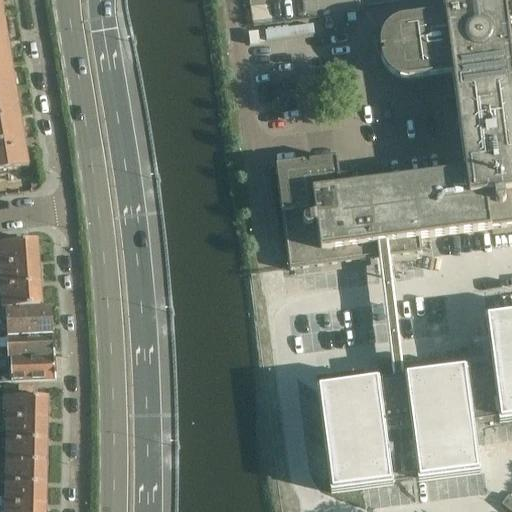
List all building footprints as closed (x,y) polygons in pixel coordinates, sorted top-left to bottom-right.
[(511,4),(505,6),(503,0),(441,0),(444,14),(402,19),(397,20),(392,23),(388,25),(385,29),(382,34),(380,38),(379,43),(379,48),(381,60),(382,64),(384,69),(387,73),(391,77),(395,79),(400,81),(405,82),(410,82),(452,77),(456,109),(460,109),(463,109),(467,136),(464,138),(460,139),(464,172),(341,188),(337,161),(336,160),(335,159),(277,167),(276,167),(275,169),(288,270),(289,271),(291,271),(364,262),(377,260),(421,255),(422,254),(422,252),(421,240),(511,228),(511,4)] [(8,41),(0,42),(0,67),(12,66),(8,41)] [(12,66),(0,67),(0,93),(16,91),(12,66)] [(16,91),(0,93),(0,118),(20,115),(16,91)] [(20,115),(0,118),(0,144),(24,140),(20,115)] [(24,140),(0,144),(0,177),(8,177),(7,171),(28,167),(24,140)] [(0,265),(1,266),(42,259),(39,238),(16,241),(15,235),(0,236),(0,265)] [(42,259),(1,266),(4,286),(45,280),(42,259)] [(45,280),(4,286),(8,308),(48,302),(45,280)] [(0,320),(5,321),(6,337),(52,335),(51,308),(2,310),(0,310),(0,320)] [(379,381),(318,389),(332,495),(481,475),(475,426),(499,423),(500,424),(511,422),(511,315),(486,319),(490,354),(465,357),(466,370),(392,380),(391,366),(378,368),(379,381)] [(0,348),(0,359),(10,358),(53,356),(52,335),(6,337),(7,348),(0,348)] [(10,358),(0,359),(9,358),(10,370),(4,370),(4,372),(0,372),(0,384),(6,384),(54,382),(53,356),(10,358)] [(3,388),(3,433),(6,433),(47,434),(48,399),(31,399),(31,388),(3,388)] [(6,433),(6,464),(47,465),(47,434),(6,433)] [(6,464),(5,497),(46,498),(47,465),(6,464)] [(45,511),(46,498),(5,497),(1,497),(1,511),(45,511)]
